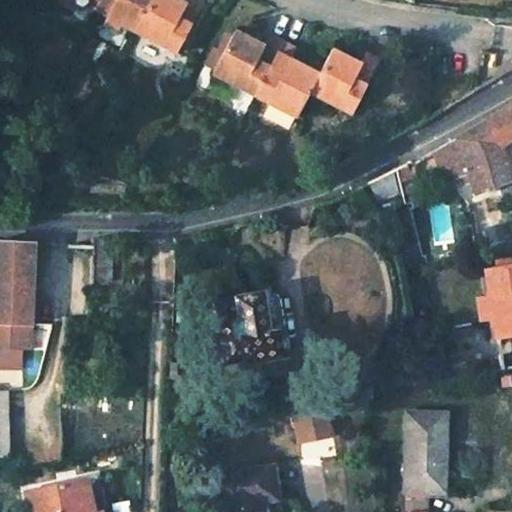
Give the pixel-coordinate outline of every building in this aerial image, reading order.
[(101,0),(98,6),(111,11),(108,17),(136,30),(138,26),(150,0),(101,0)] [(187,0),(186,3),(182,10),(163,0),(150,0),(138,26),(152,32),(149,37),(179,52),(205,0),(187,0)] [(179,0),(163,0),(182,10),(186,3),(179,0)] [(96,11),(108,17),(111,11),(98,6),(96,11)] [(136,30),(149,37),(152,32),(138,26),(136,30)] [(233,32),(229,38),(258,54),(262,47),(233,32)] [(281,42),(268,35),(262,47),(258,54),(229,38),(214,69),(227,76),(224,81),(254,96),(281,42)] [(314,83),(284,68),(288,61),(294,49),(281,42),(254,96),(283,112),(286,107),(299,113),(309,92),(312,87),(314,83)] [(416,48),(416,63),(425,63),(424,48),(416,48)] [(359,67),(330,52),(327,58),(356,73),(359,67)] [(365,54),(359,67),(356,73),(327,58),(318,76),(316,79),(314,83),(312,87),(324,94),(321,99),(352,115),(379,61),(365,54)] [(288,61),(284,68),(314,83),(316,79),(318,76),(288,61)] [(227,76),(214,69),(211,74),(224,81),(227,76)] [(309,92),(321,99),(324,94),(312,87),(309,92)] [(511,104),(488,118),(503,143),(511,138),(511,104)] [(283,112),(295,119),(299,113),(286,107),(283,112)] [(488,118),(436,148),(449,181),(469,173),(477,196),(511,182),(511,176),(503,143),(488,118)] [(372,180),(378,197),(397,189),(390,171),(372,180)] [(92,245),(91,280),(111,281),(112,240),(93,239),(92,245)] [(0,350),(30,351),(31,326),(34,243),(0,241),(0,350)] [(511,334),(511,268),(487,272),(498,337),(511,334)] [(235,298),(216,301),(225,363),(244,360),(245,363),(286,357),(282,331),(270,332),(264,292),(235,296),(235,298)] [(471,322),(450,326),(452,333),(472,330),(471,322)] [(205,384),(176,388),(179,411),(208,407),(205,384)] [(0,455),(9,456),(8,392),(0,391),(0,455)] [(407,412),(406,490),(437,491),(438,452),(445,452),(446,413),(407,412)] [(291,422),(295,444),(330,438),(326,415),(291,422)] [(221,472),(225,511),(266,511),(265,501),(279,498),(274,464),(221,472)] [(90,511),(84,482),(25,495),(29,511),(90,511)]
